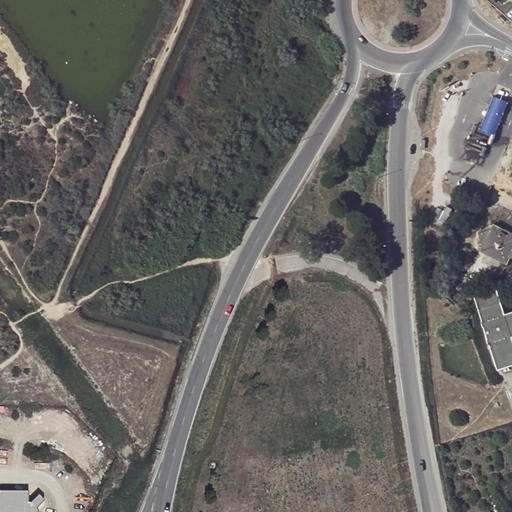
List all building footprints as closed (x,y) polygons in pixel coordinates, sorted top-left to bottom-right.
[(490,145),(506,103),(491,96),(475,139),(490,145)] [(477,197),(474,206),(481,209),(485,200),(477,197)] [(453,209),(446,206),(439,219),(446,223),(453,209)] [(511,257),(511,232),(493,223),(490,229),(480,233),(483,245),(480,250),(507,264),(509,259),(511,257)] [(455,236),(461,237),(465,230),(457,228),(455,236)] [(470,234),(469,233),(465,230),(461,237),(466,241),(467,242),(468,242),(470,242),(471,242),(472,241),(473,240),(474,239),(474,238),(473,236),(473,235),(472,234),(470,234)] [(511,309),(505,311),(497,286),(473,294),(481,319),(480,319),(482,326),(484,326),(488,341),(489,341),(498,368),(511,363),(511,309)] [(0,511),(39,511),(45,506),(39,499),(32,506),(28,506),(28,498),(0,497),(0,511)]
